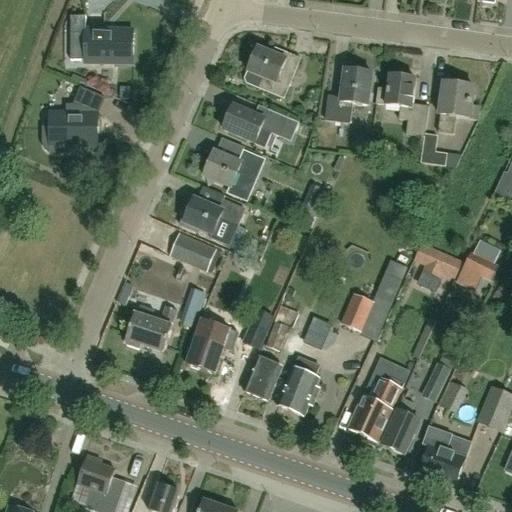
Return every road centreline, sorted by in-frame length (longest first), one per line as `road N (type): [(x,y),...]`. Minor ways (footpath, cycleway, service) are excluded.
road 1 (residential): [(59,390),(220,7)]
road 2 (primary): [(414,511),(59,390)]
road 3 (residential): [(511,46),(220,7)]
